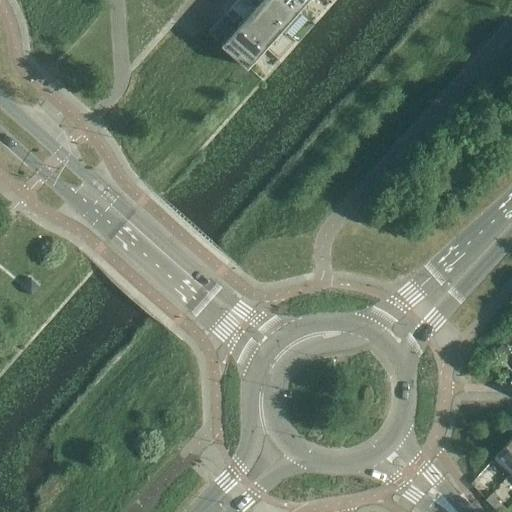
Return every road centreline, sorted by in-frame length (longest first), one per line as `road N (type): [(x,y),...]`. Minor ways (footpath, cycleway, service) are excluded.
road 1 (tertiary): [(289,333),(230,304),(0,98)]
road 2 (tertiary): [(0,133),(65,194),(101,215),(258,364)]
road 3 (secondary): [(511,196),(362,327)]
road 4 (secondary): [(403,373),(435,322),(511,236)]
road 5 (secondary): [(258,364),(242,463),(198,511)]
